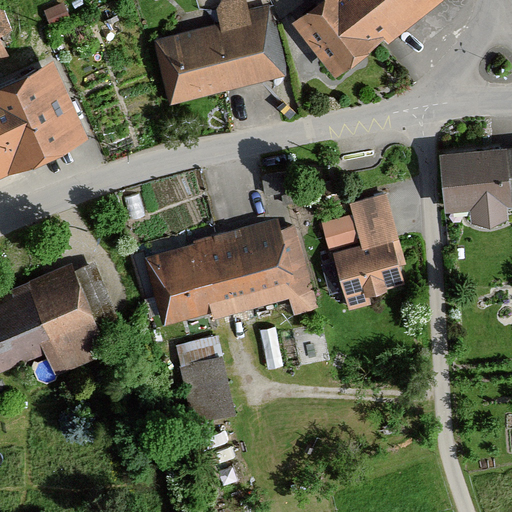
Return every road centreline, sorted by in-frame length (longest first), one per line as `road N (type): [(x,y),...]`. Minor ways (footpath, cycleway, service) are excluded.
road 1 (unclassified): [(0,220),(141,167),(419,107)]
road 2 (unclassified): [(419,107),(444,425),(467,511)]
road 3 (unclassified): [(495,12),(419,107)]
